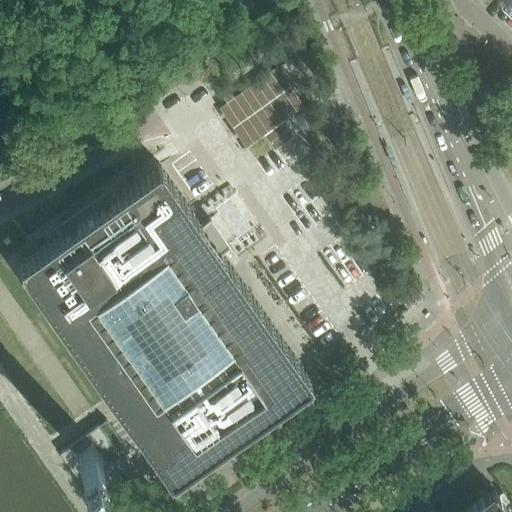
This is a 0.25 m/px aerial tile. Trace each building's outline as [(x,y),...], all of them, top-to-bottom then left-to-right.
[(275,66),(218,106),(247,145),(263,133),(274,148),(294,135),(283,119),(289,115),(303,104),(285,78),(275,66)] [(21,263),(19,264),(32,281),(125,415),(143,440),(168,476),(169,477),(170,476),(171,477),(172,477),(178,473),(193,462),(194,461),(196,460),(199,465),(207,459),(214,454),(211,450),(213,448),(214,447),(227,438),(271,407),(286,397),(287,396),(310,380),(309,378),(310,377),(300,362),(294,354),(271,322),(222,252),(220,250),(211,236),(202,223),(201,222),(191,208),(161,165),(159,166),(158,164),(145,174),(141,176),(130,184),(48,242),(36,250),(33,252),(20,261),(21,263)] [(97,426),(96,426),(103,436),(113,429),(111,426),(105,419),(104,420),(104,421),(97,426)] [(78,450),(78,452),(81,453),(87,461),(86,464),(89,465),(89,462),(98,456),(101,456),(101,454),(98,453),(92,445),(93,442),(91,442),(90,445),(81,450),(78,450)] [(511,511),(494,488),(464,511),(511,511)]
